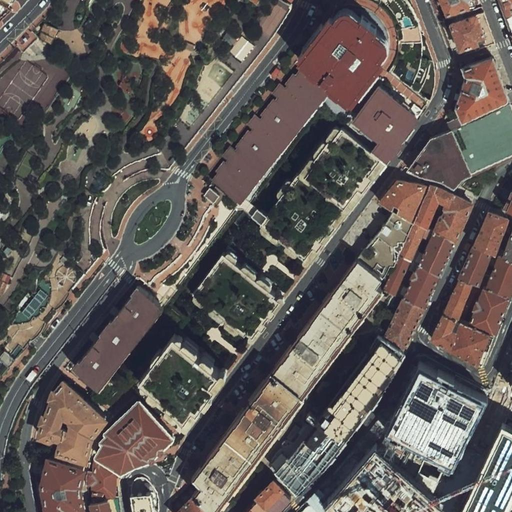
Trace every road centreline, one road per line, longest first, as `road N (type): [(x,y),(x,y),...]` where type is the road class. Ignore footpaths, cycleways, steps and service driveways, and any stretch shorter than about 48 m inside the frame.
road 1 (residential): [(419,0),(444,63),(435,111),(187,444),(165,491)]
road 2 (residential): [(125,254),(126,276),(34,402),(23,458),(29,511)]
road 3 (tertiary): [(176,185),(309,0)]
road 4 (tertiary): [(0,431),(23,382),(125,254)]
road 5 (residential): [(285,511),(418,349)]
road 6 (residential): [(418,349),(483,206),(511,169)]
road 7 (residential): [(444,511),(511,359)]
road 8 (residential): [(418,349),(483,384),(511,316)]
